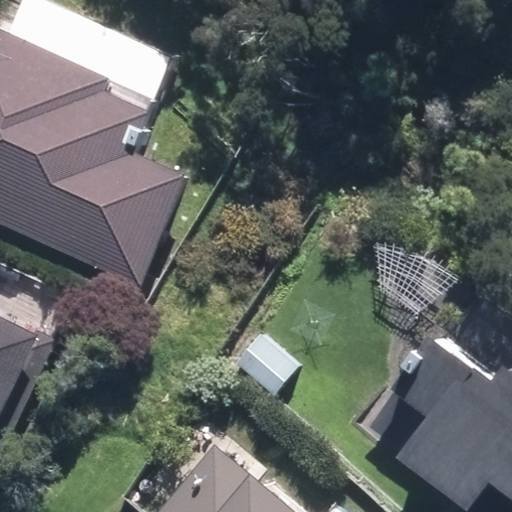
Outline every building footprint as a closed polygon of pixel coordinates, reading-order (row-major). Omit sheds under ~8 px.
[(154,96),(168,70),(31,0),(0,0),(0,1),(0,217),(91,265),(140,290),(199,175),(150,149),(173,105),(154,96)] [(0,446),(51,337),(31,329),(30,333),(0,318),(0,446)] [(311,362),(266,323),(232,363),(278,402),(311,362)] [(485,377),(463,360),(420,331),(384,385),(390,390),(366,423),(395,443),(387,453),(447,500),(437,511),(511,511),(511,376),(495,364),(485,377)] [(293,511),(211,444),(155,511),(293,511)]
